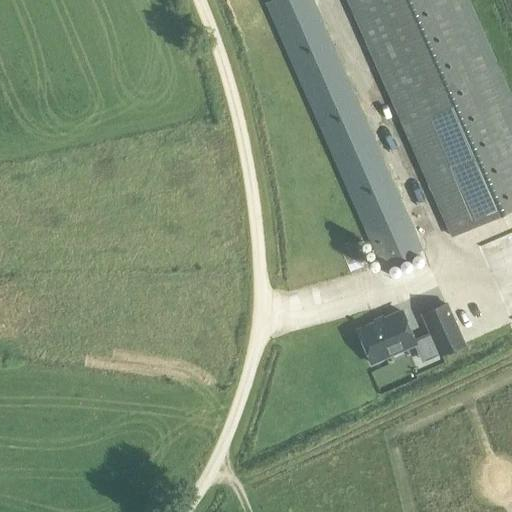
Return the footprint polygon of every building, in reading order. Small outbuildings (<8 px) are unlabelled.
[(273,0),(262,5),(379,270),(423,251),(312,0),(273,0)] [(511,210),(511,99),(468,0),(346,0),(451,238),(511,210)] [(511,219),(466,237),(472,252),(482,249),(484,256),(503,249),(503,250),(511,246),(511,219)] [(422,315),(440,355),(464,344),(446,304),(422,315)] [(401,311),(357,331),(372,364),(416,344),(401,311)]
